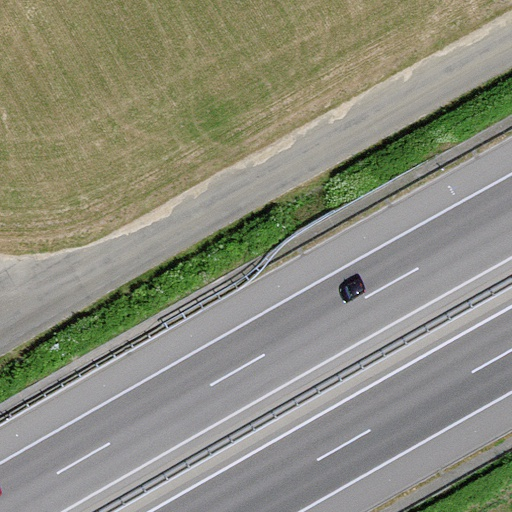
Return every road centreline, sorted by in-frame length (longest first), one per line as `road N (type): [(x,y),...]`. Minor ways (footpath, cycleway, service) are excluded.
road 1 (motorway): [(511,216),(0,506)]
road 2 (track): [(0,333),(511,47)]
road 3 (motorway): [(226,511),(511,350)]
